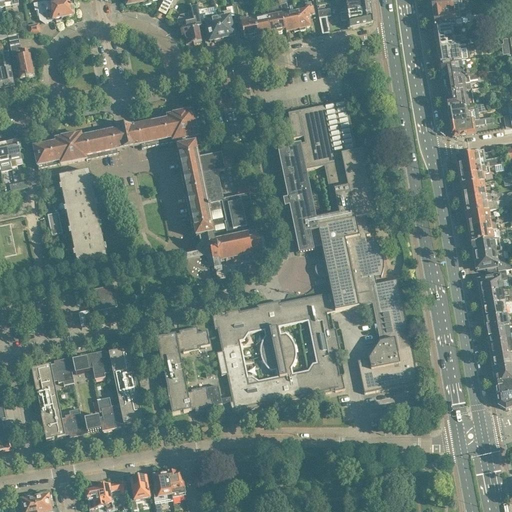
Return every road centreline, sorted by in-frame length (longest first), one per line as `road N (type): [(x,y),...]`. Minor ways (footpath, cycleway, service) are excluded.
road 1 (secondary): [(390,38),(459,444)]
road 2 (secondary): [(480,438),(433,152)]
road 3 (residential): [(182,449),(459,444)]
road 4 (residential): [(390,38),(180,81)]
road 5 (secondary): [(433,152),(408,0)]
road 6 (residential): [(63,472),(182,449)]
